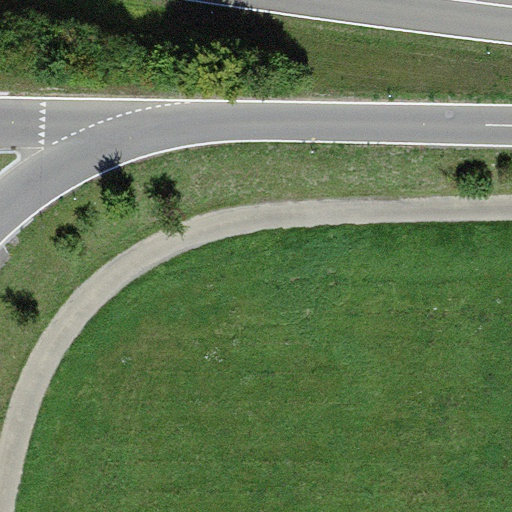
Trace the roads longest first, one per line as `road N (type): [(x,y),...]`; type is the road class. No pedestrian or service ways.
road 1 (track): [(5,511),(31,396),(74,323),(134,268),(205,235),(296,211),(511,208)]
road 2 (tertiary): [(172,121),(511,128)]
road 3 (tertiary): [(0,214),(81,155),(172,121)]
road 4 (tertiary): [(0,125),(172,121)]
